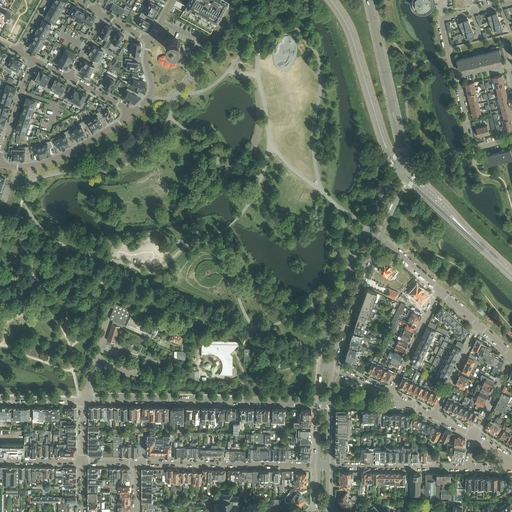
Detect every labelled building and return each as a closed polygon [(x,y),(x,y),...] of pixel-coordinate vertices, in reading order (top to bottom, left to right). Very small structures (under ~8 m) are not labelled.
[(0,0),(0,16),(2,13),(5,14),(5,15),(9,17),(11,13),(7,11),(8,9),(2,5),(4,0),(0,0)] [(67,3),(61,0),(55,0),(54,2),(64,8),(67,3)] [(114,3),(115,0),(108,0),(106,4),(111,7),(109,11),(115,14),(119,6),(114,3)] [(156,1),(154,0),(148,0),(148,1),(150,2),(147,7),(146,6),(157,13),(160,7),(154,3),(156,1)] [(228,0),(189,0),(186,6),(177,1),(174,7),(176,8),(183,12),(181,17),(211,33),(228,0)] [(432,7),(432,6),(433,5),(434,5),(434,3),(435,2),(435,1),(435,0),(412,0),(413,0),(413,1),(413,2),(414,3),(414,4),(415,5),(415,6),(416,6),(417,7),(417,8),(418,8),(419,8),(420,9),(421,9),(422,9),(423,10),(424,10),(425,10),(426,10),(426,9),(427,9),(428,9),(429,9),(430,8),(431,7),(432,7)] [(64,8),(54,2),(51,7),(61,13),(64,8)] [(115,14),(120,17),(122,13),(127,16),(131,8),(126,5),(124,9),(119,6),(115,14)] [(143,12),(142,11),(140,14),(146,18),(147,15),(154,19),(157,13),(146,6),(143,12)] [(61,13),(51,7),(48,12),(58,18),(61,13)] [(79,10),(74,7),(68,18),(73,20),(79,10)] [(79,10),(73,20),(78,23),(84,13),(84,12),(82,11),(82,12),(79,10),(80,10),(79,10)] [(487,16),(489,21),(498,18),(496,12),(496,11),(488,13),(488,16),(487,16),(487,17),(487,16)] [(58,18),(48,12),(45,17),(56,23),(58,18)] [(89,16),(84,13),(78,23),(83,26),(89,16)] [(139,18),(136,23),(142,27),(141,27),(144,28),(147,30),(151,23),(145,20),(146,18),(140,14),(138,17),(139,18)] [(89,28),(94,19),(89,16),(83,26),(84,26),(84,25),(89,28)] [(461,28),(469,24),(467,18),(459,20),(460,22),(459,23),(461,28)] [(489,21),(491,26),(500,23),(498,18),(489,21)] [(52,24),(43,19),(41,24),(51,30),(49,28),(52,24)] [(501,25),(500,23),(491,26),(494,31),(495,34),(502,32),(500,29),(503,28),(503,27),(502,24),(501,25)] [(41,24),(38,29),(37,28),(48,35),(51,30),(41,24)] [(463,33),(472,29),(469,24),(461,28),(463,33)] [(111,29),(105,25),(100,34),(106,38),(104,40),(107,42),(111,36),(108,35),(111,29)] [(36,32),(35,34),(46,39),(48,35),(37,28),(36,31),(36,32)] [(472,31),(472,29),(463,33),(465,38),(466,41),(473,39),(472,35),(474,34),(473,31),(472,31)] [(124,36),(117,32),(112,41),(118,44),(116,47),(120,49),(123,43),(120,42),(124,36)] [(35,36),(34,39),(43,44),(45,39),(45,40),(46,39),(35,34),(34,36),(35,36)] [(33,39),(31,41),(32,41),(31,43),(30,43),(41,49),(43,46),(42,45),(43,44),(34,39),(33,39)] [(168,44),(167,48),(168,51),(170,54),(174,55),(177,54),(179,53),(180,52),(180,51),(182,52),(183,49),(181,48),(180,44),(177,41),(174,40),(171,41),(168,44)] [(30,43),(29,46),(28,48),(37,54),(40,49),(41,49),(30,43)] [(140,44),(133,43),(132,53),(129,52),(128,56),(135,57),(136,54),(138,55),(140,44)] [(101,49),(95,46),(92,51),(101,56),(104,52),(106,53),(108,50),(102,47),(101,49)] [(75,54),(64,48),(61,53),(72,59),(75,54)] [(500,50),(485,54),(487,62),(493,61),(493,63),(496,62),(496,60),(502,59),(501,58),(500,50)] [(92,51),(89,57),(95,60),(93,62),(99,66),(101,63),(98,61),(101,56),(92,51)] [(72,59),(61,53),(59,58),(69,64),(69,63),(70,63),(71,62),(70,61),(72,59)] [(485,54),(471,57),(473,66),(479,64),(479,66),(482,66),(481,64),(487,62),(485,54)] [(12,71),(18,60),(12,57),(9,63),(6,61),(3,67),(6,69),(7,68),(12,71)] [(465,70),(468,69),(467,67),(473,66),(471,57),(456,60),(458,68),(458,69),(465,68),(465,70)] [(69,64),(59,58),(56,63),(66,69),(69,64)] [(133,59),(126,58),(125,62),(128,63),(127,69),(138,70),(139,63),(132,63),(133,59)] [(12,71),(12,70),(17,72),(16,74),(19,76),(22,70),(20,69),(23,62),(20,61),(21,60),(18,59),(18,60),(12,71)] [(86,62),(83,67),(92,72),(95,67),(98,69),(99,66),(93,62),(92,65),(86,62)] [(83,67),(80,73),(86,76),(84,78),(90,82),(92,78),(90,77),(92,72),(83,67)] [(39,84),(45,73),(42,71),(42,72),(39,71),(36,77),(33,76),(30,82),(33,84),(34,82),(39,84)] [(46,90),(49,84),(47,83),(50,77),(50,76),(48,75),(45,74),(45,73),(39,84),(39,85),(40,83),(45,86),(43,89),(46,90)] [(111,76),(108,74),(105,80),(108,82),(104,87),(110,91),(115,81),(110,78),(111,76)] [(139,77),(132,76),(131,79),(134,80),(133,86),(143,89),(144,82),(138,80),(139,77)] [(55,93),(61,82),(59,80),(58,81),(55,79),(52,85),(49,84),(46,90),(49,92),(50,90),(55,93)] [(55,93),(60,95),(59,97),(62,99),(66,93),(63,91),(66,85),(66,84),(64,83),(63,84),(61,82),(55,93)] [(2,89),(14,93),(16,88),(7,84),(5,90),(3,89),(2,89)] [(133,91),(127,88),(126,91),(128,92),(125,98),(134,103),(138,97),(132,94),(133,91)] [(12,99),(12,98),(13,98),(14,96),(13,96),(14,93),(2,89),(1,95),(12,99)] [(74,104),(80,93),(79,92),(80,91),(77,90),(77,91),(74,89),(71,95),(68,93),(65,99),(74,104)] [(80,93),(74,104),(82,109),(86,103),(83,101),(86,96),(80,93)] [(0,100),(10,104),(12,99),(1,95),(0,96),(0,100)] [(25,104),(36,107),(38,102),(26,98),(25,104)] [(0,111),(7,113),(9,108),(0,104),(0,111)] [(36,107),(25,104),(24,104),(25,104),(23,109),(33,112),(35,107),(36,108),(36,107)] [(99,112),(102,118),(105,116),(108,122),(114,118),(112,115),(113,114),(112,112),(111,113),(108,107),(102,110),(99,112)] [(33,112),(23,109),(21,114),(30,117),(32,112),(33,113),(33,112)] [(102,118),(99,112),(96,113),(97,116),(92,119),(91,117),(98,128),(103,125),(100,119),(102,118)] [(20,120),(31,124),(31,123),(29,123),(30,117),(21,114),(20,120)] [(82,122),(86,127),(88,126),(92,132),(98,128),(91,117),(86,120),(85,120),(82,122)] [(18,125),(29,129),(31,124),(20,120),(19,121),(18,120),(18,122),(19,122),(18,125)] [(80,124),(75,127),(82,139),(85,137),(84,136),(87,135),(83,129),(86,127),(82,122),(79,123),(80,124)] [(29,129),(18,125),(16,131),(25,134),(27,129),(29,129)] [(75,127),(70,130),(70,129),(67,131),(70,137),(73,135),(76,141),(77,141),(77,142),(79,140),(81,138),(82,139),(75,127)] [(65,134),(60,136),(66,148),(66,147),(68,146),(69,146),(71,145),(71,144),(68,138),(70,137),(67,131),(64,132),(65,134)] [(66,148),(60,136),(55,139),(54,137),(51,139),(54,145),(57,144),(60,150),(62,149),(63,150),(66,148)] [(40,143),(44,156),(44,157),(47,156),(47,155),(50,154),(49,148),(52,147),(50,141),(40,143)] [(44,156),(40,143),(31,146),(33,153),(36,152),(37,158),(44,156)] [(18,160),(19,160),(19,147),(19,149),(13,149),(13,146),(9,146),(9,153),(12,153),(12,160),(15,160),(15,161),(18,161),(18,160)] [(19,147),(19,160),(25,160),(26,153),(29,153),(29,147),(25,146),(25,147),(19,147)] [(504,151),(504,149),(501,150),(502,152),(496,153),(498,162),(511,158),(511,155),(510,150),(504,151)] [(484,165),(498,162),(496,153),(490,154),(490,152),(487,153),(488,155),(482,157),(484,165)] [(380,265),(378,267),(378,268),(388,277),(389,277),(391,274),(393,276),(396,272),(390,266),(391,266),(390,265),(389,263),(388,263),(387,263),(385,261),(381,265),(380,265)] [(410,287),(405,292),(408,295),(410,293),(416,298),(424,289),(420,285),(419,286),(418,285),(413,289),(410,287)] [(389,288),(386,295),(396,299),(399,293),(389,288)] [(366,292),(365,296),(370,298),(370,300),(374,301),(377,293),(367,289),(367,290),(366,292)] [(424,289),(416,298),(421,303),(419,305),(421,307),(426,302),(425,300),(427,298),(426,298),(429,295),(426,292),(427,291),(424,289)] [(372,309),(374,301),(370,300),(370,298),(365,296),(362,304),(367,306),(367,307),(372,309)] [(397,319),(398,317),(400,313),(401,311),(403,307),(405,304),(401,302),(391,323),(395,324),(397,319)] [(130,310),(115,304),(109,319),(124,325),(130,310)] [(371,310),(372,309),(367,307),(367,306),(362,304),(360,309),(359,312),(359,313),(372,317),(373,313),(373,312),(373,311),(372,311),(371,310)] [(441,319),(448,311),(447,312),(442,307),(435,314),(441,319)] [(409,317),(408,319),(417,324),(419,320),(408,315),(406,314),(403,312),(401,311),(400,313),(405,315),(405,316),(408,317),(408,316),(409,317)] [(408,315),(419,320),(421,316),(411,311),(408,315)] [(453,316),(448,311),(441,319),(446,323),(453,316)] [(372,317),(359,313),(357,319),(370,322),(372,317)] [(145,336),(146,335),(155,339),(159,329),(154,326),(151,334),(147,332),(150,325),(131,316),(126,327),(145,336)] [(453,316),(446,323),(451,328),(458,321),(453,316)] [(415,328),(417,324),(408,319),(407,322),(406,321),(398,317),(397,319),(399,320),(403,322),(415,328)] [(357,319),(356,324),(365,327),(366,324),(370,324),(370,322),(357,319)] [(456,333),(463,325),(458,321),(451,328),(456,333)] [(404,328),(413,332),(415,328),(403,322),(402,324),(404,325),(404,324),(405,325),(404,328)] [(120,326),(112,324),(107,340),(115,342),(120,326)] [(356,324),(354,330),(366,333),(367,330),(368,330),(368,328),(365,327),(356,324)] [(463,325),(456,333),(461,338),(468,330),(463,326),(463,325)] [(427,327),(425,332),(434,336),(437,331),(427,327)] [(400,333),(411,338),(413,333),(402,328),(401,330),(402,330),(400,333)] [(173,331),(172,332),(169,340),(180,344),(181,344),(181,351),(178,351),(174,351),(174,359),(177,359),(177,360),(185,360),(185,351),(182,351),(183,341),(182,340),(184,336),(173,331)] [(353,335),(351,339),(364,342),(364,339),(371,341),(371,340),(372,341),(374,340),(375,337),(370,335),(369,336),(353,332),(353,334),(353,335)] [(422,337),(432,341),(434,336),(425,332),(422,337)] [(397,337),(408,342),(411,338),(400,333),(399,336),(398,335),(397,337)] [(420,341),(429,346),(432,341),(422,337),(420,341)] [(388,340),(406,348),(408,344),(398,339),(397,342),(389,338),(388,340)] [(363,345),(364,342),(351,339),(350,342),(350,345),(366,349),(367,346),(363,345)] [(394,348),(403,353),(406,348),(388,340),(387,342),(395,346),(394,348)] [(483,342),(477,340),(471,350),(475,352),(476,349),(479,350),(482,343),(483,342)] [(239,341),(209,341),(209,344),(202,344),(201,357),(202,357),(202,352),(208,352),(208,353),(211,353),(212,353),(214,354),(216,355),(218,356),(219,357),(220,358),(221,360),(222,362),(222,364),(223,364),(223,366),(222,367),(222,369),(221,371),(220,373),(219,374),(219,375),(232,375),(232,369),(234,367),(232,365),(233,356),(229,352),(231,351),(232,351),(233,350),(233,349),(237,344),(241,345),(241,344),(239,344),(239,341)] [(418,346),(427,351),(429,346),(420,341),(418,346)] [(482,343),(479,350),(478,352),(481,353),(478,358),(480,359),(486,346),(484,345),(485,344),(482,343)] [(452,345),(449,350),(459,354),(461,349),(452,345)] [(348,349),(347,353),(359,356),(361,350),(349,346),(348,349)] [(415,351),(425,356),(427,351),(418,346),(415,351)] [(480,359),(479,361),(481,362),(484,355),(487,357),(490,349),(491,348),(490,348),(490,347),(489,346),(488,347),(486,346),(480,359)] [(382,350),(389,354),(400,359),(403,354),(395,350),(393,353),(383,348),(382,350)] [(492,350),(490,349),(487,357),(485,360),(488,361),(486,365),(485,368),(487,368),(494,353),(493,352),(491,351),(492,350)] [(456,359),(459,354),(449,350),(447,354),(456,359)] [(413,356),(422,361),(425,356),(415,351),(413,356)] [(346,358),(346,359),(345,361),(355,366),(359,367),(360,362),(360,361),(358,360),(359,356),(347,353),(346,358)] [(495,364),(498,358),(499,355),(499,354),(497,354),(494,353),(487,368),(486,370),(487,371),(488,369),(489,369),(492,363),(495,364)] [(398,363),(400,359),(389,354),(388,356),(391,357),(390,360),(398,363)] [(444,359),(454,364),(456,359),(447,354),(444,359)] [(422,361),(413,356),(411,361),(413,362),(411,366),(420,370),(424,361),(422,361)] [(468,357),(466,362),(475,366),(476,367),(479,362),(474,360),(468,357)] [(500,359),(498,358),(495,364),(493,368),(495,369),(495,370),(495,371),(496,371),(497,371),(498,371),(499,371),(503,361),(503,360),(502,360),(501,359),(501,360),(500,359)] [(442,364),(451,369),(454,364),(444,359),(442,364)] [(372,374),(377,363),(372,361),(370,366),(367,372),(372,374)] [(475,366),(466,362),(463,367),(471,371),(477,374),(479,369),(478,368),(476,371),(473,369),(475,366)] [(377,363),(372,374),(378,377),(383,366),(377,363)] [(442,364),(440,369),(449,374),(451,369),(442,364)] [(196,371),(196,366),(192,366),(191,371),(190,371),(190,381),(199,381),(199,371),(196,371)] [(383,379),(388,369),(383,366),(378,377),(383,379)] [(469,373),(471,371),(463,367),(461,372),(471,377),(472,375),(469,373)] [(394,372),(388,369),(383,379),(388,382),(390,381),(394,372)] [(447,379),(449,374),(440,369),(436,378),(442,381),(444,377),(447,379)] [(485,379),(483,382),(491,386),(494,380),(495,378),(480,371),(479,373),(482,375),(481,377),(485,379)] [(460,375),(459,375),(457,379),(467,384),(470,378),(460,374),(460,375)] [(399,387),(404,389),(408,380),(406,380),(407,378),(403,376),(399,385),(399,387)] [(416,376),(413,383),(409,392),(414,394),(418,385),(415,384),(416,382),(418,377),(416,376)] [(409,392),(413,383),(411,382),(412,380),(409,379),(408,380),(404,389),(409,392)] [(467,384),(457,379),(455,383),(456,383),(455,385),(464,390),(467,384)] [(421,380),(418,385),(414,394),(419,396),(423,388),(420,386),(423,381),(421,380)] [(426,382),(423,388),(419,396),(424,398),(429,388),(426,387),(427,385),(428,383),(426,382)] [(474,385),(489,392),(491,386),(483,382),(482,385),(476,382),(474,385)] [(478,392),(477,395),(485,399),(488,393),(476,387),(475,391),(478,392)] [(424,399),(429,401),(434,391),(429,388),(424,398),(424,399)] [(433,403),(435,402),(440,393),(434,391),(429,401),(433,403)] [(502,392),(500,397),(511,403),(511,400),(509,399),(511,396),(502,392)] [(452,399),(449,397),(444,407),(445,409),(449,411),(454,400),(456,396),(454,395),(452,399)] [(467,398),(459,415),(464,418),(469,407),(466,406),(470,399),(471,399),(472,397),(468,395),(467,398)] [(483,405),(485,399),(477,395),(476,398),(472,396),(472,397),(471,399),(483,405)] [(459,402),(454,413),(459,415),(467,398),(466,397),(462,404),(459,402)] [(511,403),(500,397),(497,402),(506,406),(507,403),(511,405),(511,403)] [(454,400),(449,411),(454,413),(459,402),(454,400)] [(469,407),(464,418),(469,420),(474,409),(471,408),(472,406),(471,406),(474,402),(472,401),(469,407)] [(497,402),(495,407),(500,410),(503,411),(506,413),(509,414),(510,412),(505,409),(506,406),(497,402)] [(72,419),(76,419),(76,406),(72,406),(72,408),(65,408),(65,409),(63,409),(63,412),(65,412),(65,415),(72,415),(72,419)] [(0,418),(6,419),(6,420),(11,420),(11,419),(12,415),(12,407),(7,407),(1,407),(0,414),(0,413),(0,418)] [(13,415),(12,415),(11,419),(20,419),(20,408),(16,408),(16,407),(13,407),(13,415)] [(26,408),(20,408),(20,419),(31,419),(31,408),(26,408)] [(229,408),(225,408),(225,419),(230,419),(230,418),(236,418),(236,408),(232,408),(229,408)] [(479,412),(474,409),(469,420),(473,422),(474,422),(475,422),(479,412)] [(499,423),(506,413),(503,411),(499,417),(491,431),(493,433),(493,434),(494,434),(495,434),(496,435),(502,425),(499,423)] [(411,425),(418,428),(421,421),(417,419),(412,417),(411,416),(411,425)] [(488,430),(491,431),(499,417),(498,416),(495,421),(491,418),(487,426),(486,426),(486,427),(485,428),(486,429),(487,430),(488,430)] [(301,426),(311,426),(311,417),(300,417),(300,421),(294,421),(294,425),(300,425),(300,424),(301,424),(301,426)] [(421,421),(418,428),(426,432),(430,425),(426,423),(421,421)] [(429,436),(431,437),(435,428),(430,425),(426,432),(426,434),(425,436),(424,436),(428,438),(429,436)] [(500,437),(502,439),(509,429),(504,425),(498,435),(498,436),(499,437),(500,437)] [(296,432),(296,434),(311,435),(311,427),(299,426),(299,429),(297,429),(297,432),(296,432)] [(435,428),(431,437),(430,439),(436,442),(441,431),(439,429),(438,429),(438,428),(437,427),(436,428),(435,428)] [(446,440),(451,432),(445,429),(440,439),(444,440),(444,439),(446,440)] [(508,441),(511,435),(511,430),(509,429),(502,439),(505,440),(505,441),(506,442),(507,442),(508,441)] [(173,439),(173,436),(175,436),(175,432),(169,432),(169,434),(147,434),(147,452),(153,452),(154,452),(165,452),(165,455),(171,455),(172,442),(170,442),(170,439),(173,439)] [(271,459),(271,448),(271,443),(266,443),(266,434),(260,434),(260,459),(271,459)] [(299,442),(311,443),(311,435),(296,434),(296,437),(287,436),(287,442),(296,442),(296,440),(299,440),(299,442)] [(452,445),(465,447),(466,440),(465,439),(458,436),(458,437),(455,437),(455,440),(453,440),(452,445)] [(0,443),(0,454),(24,455),(24,443),(0,443)] [(454,449),(453,452),(464,454),(465,448),(451,446),(451,445),(447,444),(447,448),(450,448),(450,449),(454,449)] [(59,451),(59,456),(75,456),(76,455),(76,446),(64,446),(64,451),(59,451)] [(347,456),(347,450),(336,450),(335,460),(350,460),(350,456),(347,456)] [(298,459),(311,459),(311,452),(309,452),(309,451),(304,451),(304,452),(298,452),(298,459)] [(452,460),(462,462),(463,461),(463,459),(463,458),(463,457),(464,457),(464,454),(453,452),(452,452),(452,455),(451,455),(450,456),(452,456),(453,456),(452,460)] [(18,484),(18,467),(12,467),(9,467),(2,467),(2,478),(2,484),(18,484)] [(120,485),(129,485),(130,469),(120,468),(120,477),(120,485)] [(167,480),(173,480),(173,472),(173,469),(167,469),(167,474),(164,474),(164,475),(163,475),(162,481),(165,481),(165,478),(167,478),(167,480)] [(292,480),(294,480),(307,480),(307,479),(307,477),(307,476),(307,473),(304,473),(302,473),(297,473),(297,471),(287,471),(287,473),(292,473),(292,480)] [(339,480),(339,481),(353,481),(353,472),(342,472),(342,474),(339,474),(340,477),(339,477),(339,478),(339,479),(339,480)] [(405,473),(400,473),(400,486),(408,486),(408,483),(405,483),(406,483),(407,482),(407,481),(406,480),(405,480),(405,473)] [(421,475),(418,475),(418,473),(413,473),(413,475),(411,475),(411,477),(410,477),(410,478),(411,478),(410,481),(410,485),(410,488),(410,489),(410,492),(410,493),(410,497),(411,497),(411,499),(420,500),(420,495),(420,485),(421,485),(420,485),(420,482),(421,482),(421,481),(420,481),(420,478),(421,478),(421,477),(421,475)] [(436,500),(436,474),(425,473),(425,492),(423,492),(423,495),(420,495),(420,500),(432,500),(432,502),(436,502),(436,500)] [(442,499),(449,499),(450,499),(451,474),(436,474),(436,500),(442,499)] [(499,477),(497,477),(497,490),(496,497),(500,494),(500,488),(503,488),(503,485),(505,485),(505,480),(503,480),(503,478),(502,477),(500,477),(499,477)] [(300,494),(297,492),(297,489),(291,489),(285,497),(285,498),(285,499),(285,500),(285,501),(286,501),(286,502),(287,502),(288,502),(289,502),(290,502),(291,501),(300,507),(301,506),(303,504),(302,503),(303,503),(306,498),(302,496),(303,496),(300,494)] [(339,502),(341,505),(352,497),(348,491),(346,493),(344,490),(339,494),(341,496),(339,498),(340,499),(339,501),(339,502)] [(88,502),(97,502),(97,492),(88,492),(88,493),(88,496),(88,498),(88,501),(88,502)] [(215,503),(214,511),(238,511),(238,503),(237,503),(237,500),(238,500),(238,495),(236,495),(236,494),(232,494),(232,493),(222,493),(222,499),(220,499),(220,503),(215,503)] [(352,497),(341,505),(343,507),(344,507),(345,507),(346,509),(350,506),(350,507),(353,504),(355,502),(352,497)] [(506,502),(502,505),(507,511),(511,511),(511,505),(511,504),(511,503),(510,503),(510,502),(507,504),(506,502)] [(67,511),(67,503),(59,503),(58,511),(67,511)]
